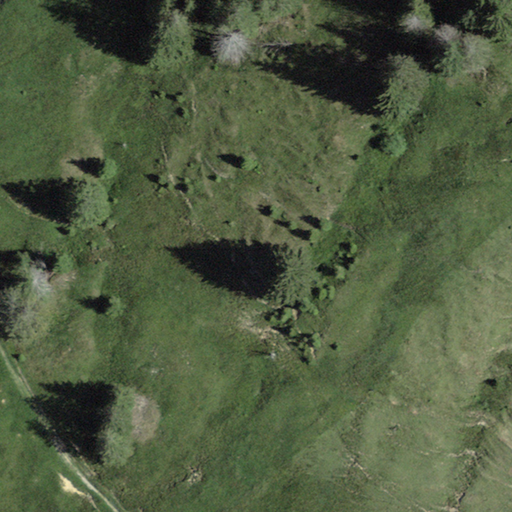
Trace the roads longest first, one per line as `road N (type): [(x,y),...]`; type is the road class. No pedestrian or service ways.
road 1 (track): [(511,449),(147,281),(94,235),(0,184)]
road 2 (track): [(120,511),(62,444),(0,336)]
